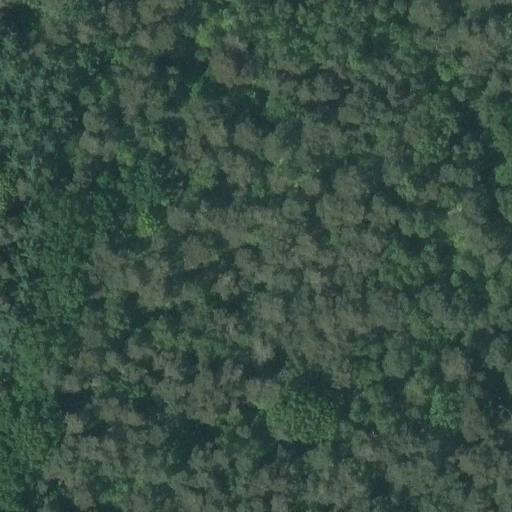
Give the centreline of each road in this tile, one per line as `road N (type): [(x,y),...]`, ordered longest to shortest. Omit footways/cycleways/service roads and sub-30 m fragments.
road 1 (track): [(511,108),(62,180)]
road 2 (track): [(132,511),(0,474)]
